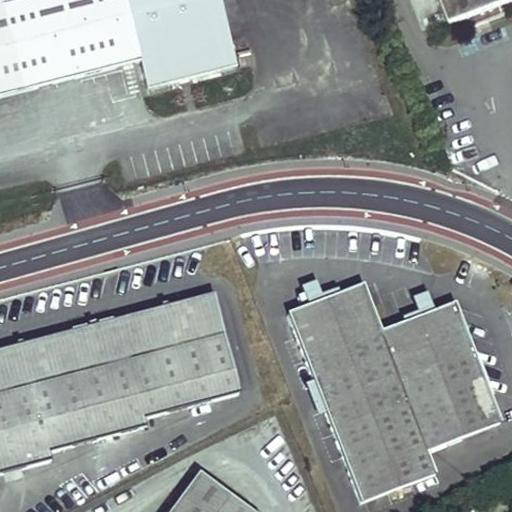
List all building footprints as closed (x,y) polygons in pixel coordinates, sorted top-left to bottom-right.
[(0,0),(0,84),(135,50),(144,79),(232,56),(217,0),(0,0)] [(511,0),(440,0),(450,25),(511,1),(511,0)] [(427,447),(463,433),(500,418),(452,299),(378,329),(360,284),(287,314),(363,501),(436,471),(427,447)] [(0,485),(56,468),(55,465),(54,462),(149,433),(146,425),(243,395),(213,296),(0,361),(0,485)] [(246,511),(201,478),(175,511),(246,511)]
